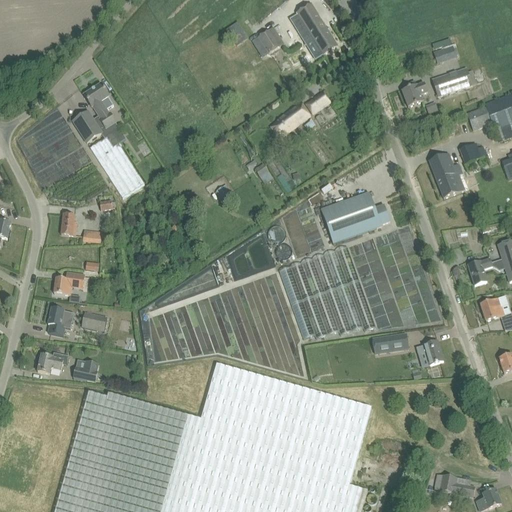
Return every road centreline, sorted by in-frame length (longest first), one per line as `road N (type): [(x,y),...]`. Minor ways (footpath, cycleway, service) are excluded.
road 1 (unclassified): [(511,467),(344,4)]
road 2 (unclassified): [(0,391),(38,234),(31,194),(0,137)]
road 3 (unclassified): [(0,132),(132,0)]
